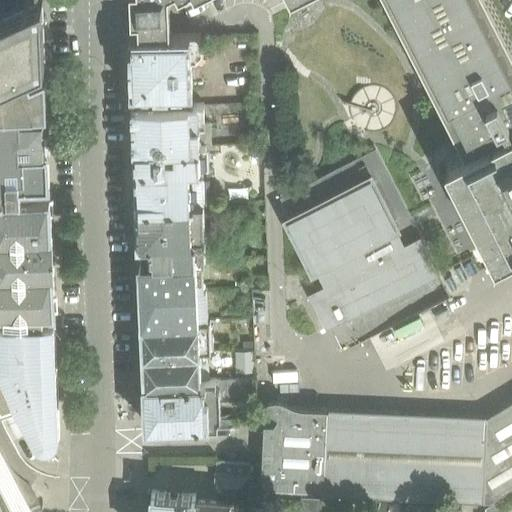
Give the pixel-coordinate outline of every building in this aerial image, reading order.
[(0,113),(48,111),(47,73),(43,75),(32,80),(27,69),(43,61),(46,60),(46,56),(45,40),(45,36),(44,20),(44,16),(43,0),(31,0),(29,1),(24,3),(3,13),(0,14),(0,113)] [(511,0),(130,0),(132,20),(139,20),(139,35),(171,34),(169,0),(391,0),(466,146),(450,154),(451,155),(451,156),(449,157),(450,158),(449,160),(495,250),(497,250),(498,252),(499,251),(501,252),(511,246),(511,0)] [(192,102),(190,58),(197,58),(201,52),(201,39),(196,33),(171,34),(139,35),(130,35),(130,37),(132,90),(132,104),(133,104),(192,102)] [(210,145),(209,122),(203,122),(202,102),(192,102),(133,104),(133,105),(132,105),(133,115),(134,136),(133,136),(134,145),(134,147),(135,147),(206,145),(210,145)] [(50,150),(48,111),(0,113),(0,153),(48,151),(49,151),(49,150),(50,150)] [(201,201),(199,165),(203,166),(207,165),(206,145),(135,147),(135,166),(136,166),(136,167),(136,169),(136,177),(136,179),(137,191),(136,191),(137,203),(201,201)] [(437,270),(420,236),(404,245),(396,229),(402,226),(398,219),(409,213),(375,147),(280,195),(289,214),(286,216),(313,269),(317,267),(325,285),(309,293),(327,327),(339,320),(437,270)] [(0,198),(50,196),(48,151),(0,153),(0,198)] [(0,236),(52,234),(50,196),(0,198),(0,236)] [(203,258),(201,201),(137,203),(137,216),(138,216),(139,239),(138,239),(138,242),(139,242),(139,250),(139,252),(142,252),(142,261),(197,258),(203,258)] [(0,271),(53,270),(52,234),(0,236),(0,271)] [(198,289),(197,258),(142,261),(140,261),(140,264),(141,264),(142,291),(198,289)] [(60,427),(55,317),(53,270),(0,271),(0,366),(0,368),(0,367),(0,408),(2,412),(10,408),(18,403),(35,436),(38,439),(41,441),(46,442),(51,442),(55,440),(58,436),(60,432),(60,427)] [(206,319),(205,288),(198,289),(142,291),(143,318),(143,321),(206,319)] [(207,348),(206,319),(143,321),(144,351),(203,349),(207,348)] [(200,378),(199,362),(204,361),(203,349),(144,351),(146,381),(200,378)] [(220,418),(219,399),(243,398),(243,377),(200,378),(146,381),(145,381),(145,391),(146,414),(147,424),(148,424),(148,429),(240,426),(240,418),(220,418)] [(511,487),(511,399),(488,414),(309,406),(297,405),(294,403),(283,399),(280,398),(276,397),(272,398),(269,399),(266,401),(263,404),(262,407),(261,411),(261,415),(262,418),(264,422),(264,439),(261,485),(322,488),(322,493),(348,494),(380,495),(466,500),(490,501),(511,487)] [(0,511),(34,511),(0,444),(0,511)] [(248,492),(252,464),(218,461),(216,489),(248,492)] [(229,511),(230,501),(196,498),(196,494),(192,494),(192,495),(156,492),(156,491),(152,491),(152,494),(150,511),(229,511)] [(327,511),(329,498),(301,496),(297,511),(327,511)] [(408,501),(404,511),(429,511),(431,502),(408,501)]
